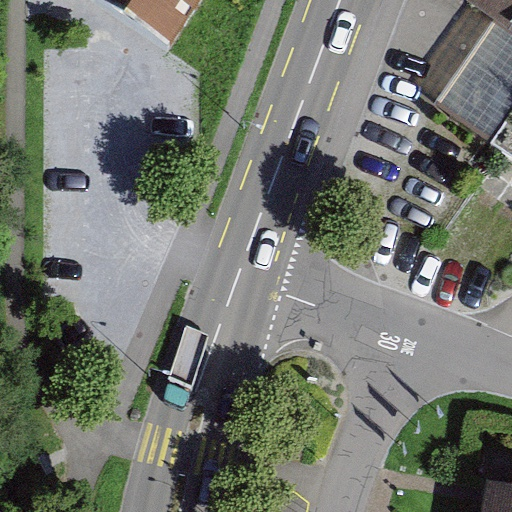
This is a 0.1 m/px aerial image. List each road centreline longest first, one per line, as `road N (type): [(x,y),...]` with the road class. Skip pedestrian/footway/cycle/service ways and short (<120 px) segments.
road 1 (secondary): [(341,0),(235,280)]
road 2 (secondary): [(235,280),(178,511)]
road 3 (unclassified): [(341,511),(407,336)]
road 4 (residential): [(407,336),(235,280)]
